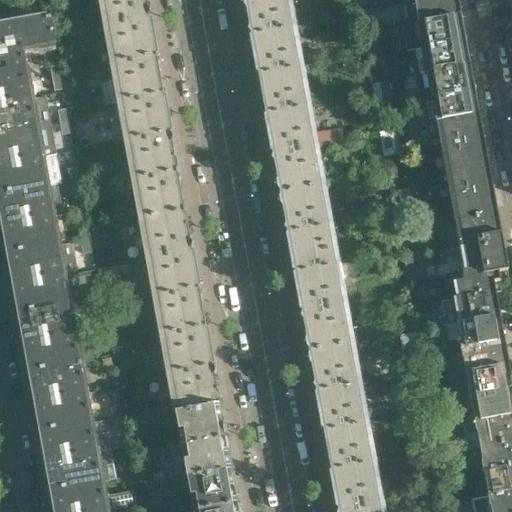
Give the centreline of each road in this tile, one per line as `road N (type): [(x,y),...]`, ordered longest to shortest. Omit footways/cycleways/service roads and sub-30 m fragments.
road 1 (tertiary): [(179,0),(273,511)]
road 2 (residential): [(482,0),(511,172)]
road 3 (residential): [(25,511),(0,375)]
